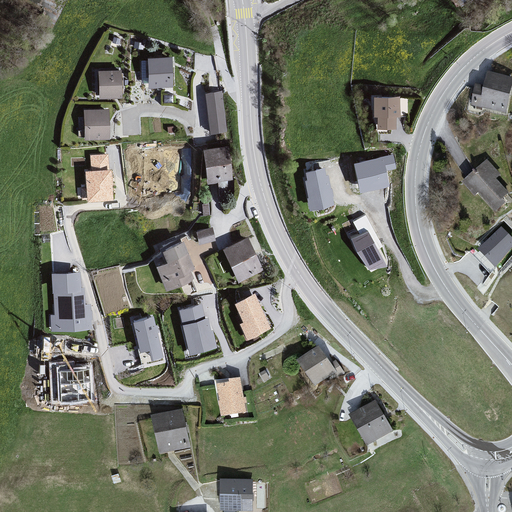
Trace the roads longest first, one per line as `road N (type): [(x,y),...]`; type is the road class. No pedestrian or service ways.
road 1 (tertiary): [(486,456),(445,432),(340,324),(279,237),(251,136),(242,0)]
road 2 (unknown): [(293,261),(285,320),(273,337),(200,370),(178,391),(122,392),(107,373),(69,225),(74,209),(119,199),(113,149)]
road 3 (tertiary): [(511,365),(433,265),(415,192),(418,152),(439,100),(473,58),(511,32)]
